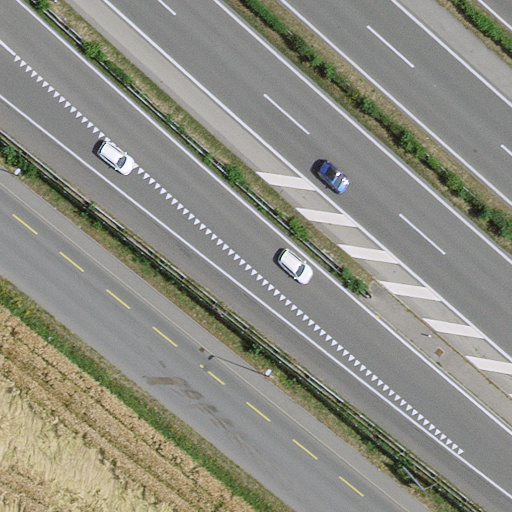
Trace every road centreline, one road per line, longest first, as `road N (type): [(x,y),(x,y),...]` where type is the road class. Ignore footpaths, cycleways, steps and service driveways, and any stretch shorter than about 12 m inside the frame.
road 1 (motorway): [(0,13),(488,448)]
road 2 (motorway): [(0,53),(488,448)]
road 3 (motorway): [(156,0),(511,315)]
road 4 (residential): [(0,223),(354,511)]
road 5 (motorway): [(511,151),(340,0)]
